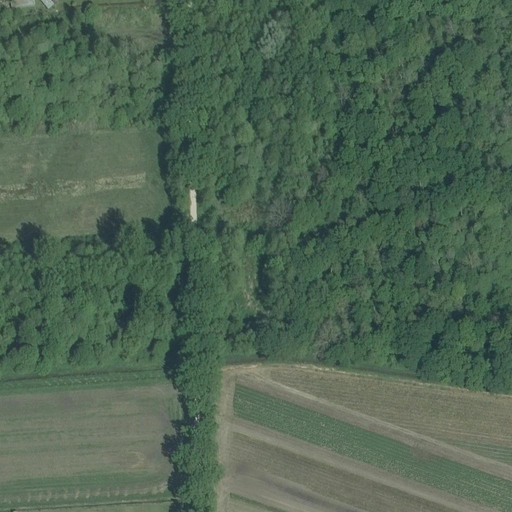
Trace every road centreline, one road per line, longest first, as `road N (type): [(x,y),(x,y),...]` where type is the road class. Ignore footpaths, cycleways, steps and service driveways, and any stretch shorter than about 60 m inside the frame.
road 1 (track): [(190,9),(201,511)]
road 2 (track): [(511,6),(190,9)]
road 3 (track): [(198,372),(0,388)]
